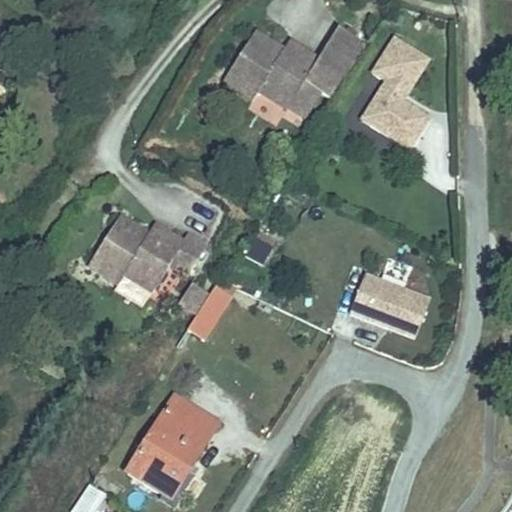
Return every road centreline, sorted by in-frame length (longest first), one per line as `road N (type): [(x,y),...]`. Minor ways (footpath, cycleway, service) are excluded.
road 1 (residential): [(471,0),(472,291),(449,384),(392,511)]
road 2 (residential): [(209,0),(193,10),(95,159)]
